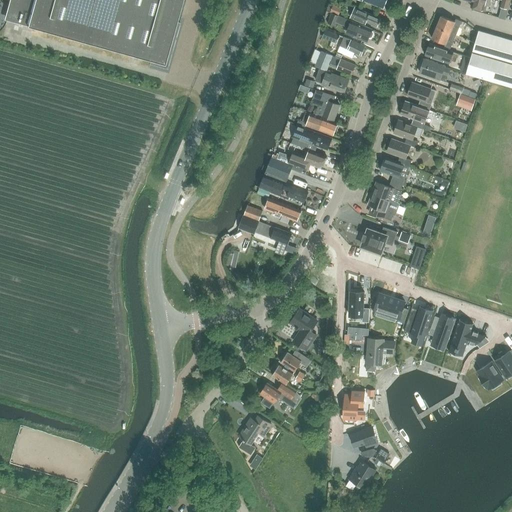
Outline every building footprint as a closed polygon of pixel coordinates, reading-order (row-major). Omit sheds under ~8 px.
[(34,0),(27,25),(150,60),(149,63),(166,67),(179,22),(176,21),(182,0),(34,0)] [(465,0),(472,2),(471,7),(483,10),(484,5),(488,6),(490,0),(465,0)] [(502,0),(500,8),(507,9),(509,0),(502,0)] [(330,12),(331,13),(339,16),(342,8),(333,5),(330,12)] [(365,22),(377,27),(381,19),(361,10),(355,8),(351,18),(364,24),(365,22)] [(331,13),(328,23),(335,26),(336,26),(338,20),(339,16),(331,13)] [(437,27),(456,35),(462,21),(456,19),(455,21),(441,15),(437,27)] [(348,27),(347,31),(354,34),(353,36),(367,42),(369,39),(369,38),(372,37),(373,33),(372,31),(372,29),(351,21),(348,27)] [(450,49),(456,35),(437,27),(432,38),(445,44),(444,47),(450,49)] [(336,43),(339,35),(324,29),(321,37),(322,37),(320,44),(328,47),(330,41),(336,43)] [(511,41),(478,31),(476,37),(475,42),(466,73),(483,78),(511,85),(511,41)] [(342,42),(340,46),(347,49),(361,56),(362,54),(364,55),(366,50),(364,49),(365,46),(344,37),(342,42)] [(456,62),(458,54),(429,44),(425,55),(449,63),(450,60),(456,62)] [(335,57),(331,55),(321,51),(315,67),(327,71),(329,66),(337,69),(351,75),(355,65),(335,57)] [(446,81),(448,76),(450,69),(444,67),(444,66),(424,59),(420,72),(446,81)] [(320,69),(316,81),(322,83),(322,85),(345,93),(349,80),(332,74),(332,75),(328,73),(328,72),(320,69)] [(307,79),(305,86),(313,88),(315,82),(307,79)] [(418,105),(429,110),(431,104),(436,90),(431,89),(412,82),(407,95),(420,100),(418,105)] [(468,96),(470,90),(451,84),(449,89),(468,96)] [(334,120),(340,105),(333,102),(334,96),(315,90),(311,103),(318,106),(315,113),(334,120)] [(460,93),(457,101),(472,106),(475,98),(460,93)] [(429,110),(418,105),(411,103),(405,101),(400,114),(413,119),(412,124),(417,126),(423,128),(424,123),(429,110)] [(298,120),(296,124),(305,128),(305,125),(333,135),(337,124),(306,112),(302,121),(298,120)] [(417,126),(412,124),(404,121),(398,119),(394,133),(407,137),(405,143),(410,145),(416,147),(418,141),(413,139),(417,126)] [(327,150),(332,138),(297,125),(292,136),(294,137),(292,142),(303,147),(309,149),(311,150),(313,144),(327,150)] [(410,145),(405,143),(397,141),(392,139),(387,151),(392,153),(400,156),(398,161),(409,166),(411,160),(406,158),(410,145)] [(288,162),(287,163),(292,165),(291,168),(301,173),(303,169),(307,171),(310,164),(320,168),(322,164),(324,165),(327,156),(309,150),(309,152),(307,156),(303,154),(293,150),(288,162)] [(259,187),(280,195),(288,198),(288,196),(304,202),(308,192),(285,182),(286,179),(287,180),(291,168),(292,165),(287,163),(279,160),(272,158),(271,157),(266,170),(266,171),(265,175),(264,174),(259,187)] [(385,157),(380,170),(386,172),(393,175),(391,180),(403,184),(405,179),(409,166),(398,161),(390,159),(385,157)] [(376,182),(372,193),(391,199),(399,202),(400,201),(399,201),(402,194),(400,193),(401,189),(403,184),(391,180),(389,186),(376,182)] [(259,189),(257,194),(268,198),(270,193),(259,189)] [(372,193),(368,204),(382,209),(380,216),(385,217),(392,220),(393,215),(395,215),(400,204),(400,203),(391,200),(391,199),(372,193)] [(297,221),(301,210),(268,198),(264,211),(274,215),(275,213),(297,221)] [(244,215),(259,220),(263,211),(248,205),(244,215)] [(244,215),(239,229),(255,235),(256,232),(272,239),(271,239),(279,243),(275,253),(283,256),(287,246),(288,246),(292,234),(244,215)] [(427,224),(424,234),(431,236),(434,227),(427,224)] [(380,232),(365,227),(358,245),(379,253),(383,242),(392,245),(396,232),(382,227),(380,232)] [(402,231),(400,239),(408,242),(411,235),(402,231)] [(417,246),(411,265),(420,269),(427,250),(417,246)] [(228,252),(226,264),(231,265),(231,267),(236,268),(240,251),(234,250),(234,254),(228,252)] [(351,291),(349,315),(362,316),(362,322),(369,322),(369,308),(364,308),(364,292),(351,291)] [(380,293),(374,313),(375,314),(377,309),(398,317),(397,320),(399,321),(406,301),(380,293)] [(422,346),(434,310),(433,310),(433,311),(421,307),(421,306),(420,305),(417,314),(411,312),(412,311),(411,310),(404,331),(405,331),(405,330),(414,333),(412,341),(422,345),(422,346)] [(307,350),(317,335),(311,331),(317,321),(299,309),(290,322),(302,330),(294,342),(307,350)] [(431,328),(429,334),(434,336),(432,341),(446,346),(455,319),(442,314),(437,330),(431,328)] [(459,320),(450,346),(456,348),(455,349),(459,350),(459,349),(465,351),(468,342),(475,345),(486,336),(471,331),(473,324),(459,320)] [(353,334),(365,335),(368,336),(369,329),(349,327),(348,334),(353,334)] [(385,338),(369,337),(369,338),(368,338),(366,364),(367,364),(367,370),(375,371),(376,364),(383,365),(384,352),(395,353),(396,342),(385,341),(385,338)] [(312,360),(296,350),(293,355),(288,352),(287,353),(285,352),(282,356),(284,358),(281,362),(295,371),(301,362),(307,366),(312,360)] [(511,351),(510,353),(509,351),(495,360),(506,377),(511,373),(511,351)] [(490,363),(477,372),(488,390),(502,381),(490,363)] [(284,382),(287,383),(293,374),(279,365),(276,369),(274,369),(272,372),(273,374),(272,375),(284,382)] [(294,388),(287,383),(284,382),(278,390),(267,382),(260,393),(264,396),(260,401),(270,408),(273,402),(274,403),(278,397),(288,404),(291,399),(294,394),(296,391),(296,390),(294,389),(294,388)] [(345,394),(343,418),(344,418),(356,419),(362,419),(363,411),(357,410),(358,406),(363,407),(365,392),(353,391),(352,395),(345,394)] [(251,419),(239,437),(243,440),(241,444),(239,446),(246,451),(251,454),(256,447),(251,444),(259,432),(264,436),(272,425),(259,416),(255,421),(251,418),(251,419)] [(372,424),(351,433),(355,446),(366,443),(367,446),(378,443),(372,424)] [(374,457),(377,451),(374,449),(361,453),(362,456),(371,458),(372,456),(374,457)] [(375,458),(385,464),(390,455),(381,449),(375,458)] [(279,462),(263,488),(280,499),(296,473),(279,462)] [(365,487),(376,470),(363,462),(357,472),(355,472),(351,479),(365,487)] [(174,479),(170,475),(165,481),(168,485),(174,479)] [(203,492),(198,496),(202,501),(207,497),(203,492)] [(212,503),(210,508),(222,511),(224,506),(212,503)]
